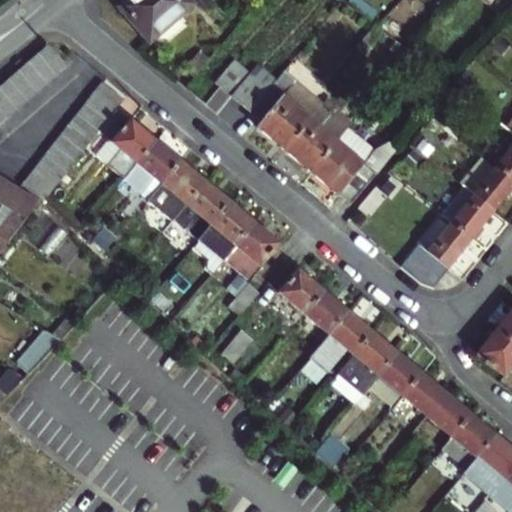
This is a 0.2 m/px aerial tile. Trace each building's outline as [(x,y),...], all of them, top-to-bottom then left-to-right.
[(125,0),(119,6),(150,39),(191,3),(187,0),(125,0)] [(48,48),(12,80),(2,88),(0,89),(0,124),(65,68),(48,48)] [(213,80),(231,95),(249,73),(232,58),(213,80)] [(255,67),(249,73),(255,78),(261,72),(255,67)] [(268,89),(249,112),(261,122),(256,126),(284,149),(310,117),(284,95),(295,82),(283,72),(274,83),(268,89)] [(261,72),(255,78),(268,89),(274,83),(261,72)] [(268,89),(255,78),(249,73),(231,95),(249,112),(268,89)] [(284,95),(310,117),(320,106),(322,104),(295,82),(284,95)] [(43,204),(102,129),(117,109),(124,101),(103,85),(25,185),(36,197),(43,204)] [(337,140),(347,128),(320,106),(310,117),(323,128),(337,140)] [(511,129),(511,106),(501,121),(511,130),(511,129)] [(131,121),(117,109),(102,129),(116,140),(115,142),(124,148),(111,165),(125,177),(137,163),(156,140),(132,120),(131,121)] [(455,114),(446,125),(462,138),(471,127),(455,114)] [(310,117),(284,149),(296,159),(311,172),(337,140),(323,128),(310,117)] [(348,127),(347,128),(337,140),(311,172),(338,195),(339,194),(351,204),(397,149),(389,142),(376,150),(348,127)] [(511,129),(511,130),(488,159),(491,161),(511,177),(511,129)] [(137,163),(162,184),(181,161),(156,140),(137,163)] [(511,177),(491,161),(488,159),(466,187),(495,210),(509,191),(511,188),(511,177)] [(149,199),(174,219),(205,181),(181,161),(162,184),(149,199)] [(0,202),(30,221),(43,204),(36,197),(0,175),(0,202)] [(466,187),(457,180),(434,208),(451,222),(472,238),(495,210),(466,187)] [(174,219),(198,239),(230,201),(205,181),(174,219)] [(212,273),(217,267),(255,222),(230,201),(198,239),(190,248),(205,259),(201,264),(212,273)] [(250,280),(280,243),(255,222),(217,267),(234,281),(241,272),(250,280)] [(472,238),(451,222),(428,251),(419,244),(400,265),(423,284),(433,287),(472,238)] [(0,251),(9,241),(0,234),(0,251)] [(297,269),(279,293),(304,314),(323,291),(297,269)] [(257,291),(247,283),(229,305),(238,313),(257,291)] [(304,314),(328,334),(347,311),(323,291),(304,314)] [(154,292),(146,301),(161,314),(170,304),(154,292)] [(511,309),(497,329),(511,341),(511,309)] [(372,332),(347,311),(328,334),(310,357),(335,377),(353,355),(372,332)] [(491,367),(492,366),(503,376),(511,364),(511,341),(497,329),(476,354),(485,361),(484,362),(491,367)] [(61,340),(47,332),(10,370),(23,379),(38,365),(61,340)] [(353,355),(378,376),(397,353),(372,332),(353,355)] [(232,336),(211,360),(225,372),(246,348),(232,336)] [(378,376),(402,396),(421,373),(397,353),(378,376)] [(427,416),(446,394),(421,373),(402,396),(427,416)] [(427,416),(452,437),(471,414),(455,401),(446,394),(427,416)] [(440,451),(465,471),(477,456),(495,434),(471,414),(452,437),(440,451)] [(465,471),(463,473),(510,511),(511,511),(511,448),(495,434),(477,456),(465,471)]
